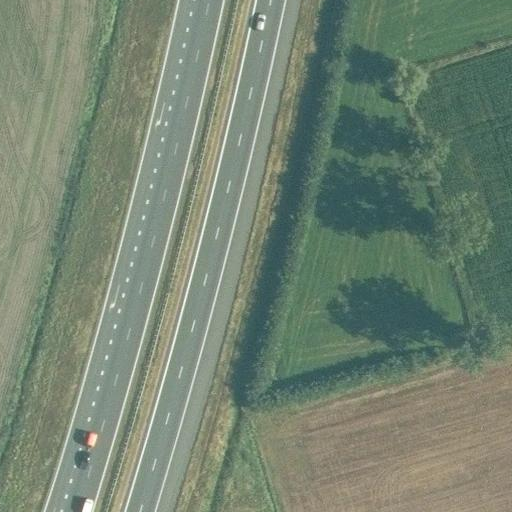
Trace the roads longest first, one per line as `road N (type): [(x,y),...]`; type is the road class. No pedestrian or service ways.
road 1 (motorway): [(138,511),(270,0)]
road 2 (motorway): [(206,0),(80,495)]
